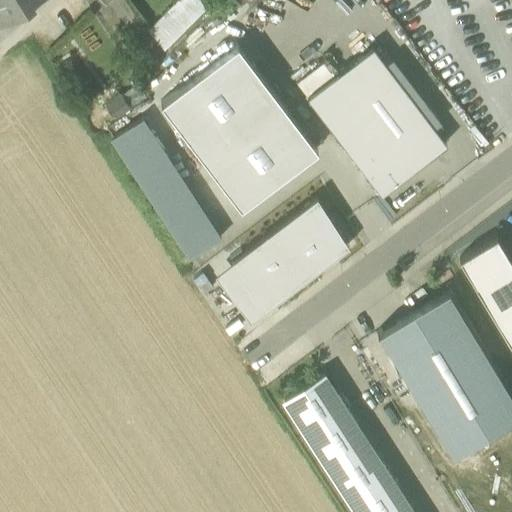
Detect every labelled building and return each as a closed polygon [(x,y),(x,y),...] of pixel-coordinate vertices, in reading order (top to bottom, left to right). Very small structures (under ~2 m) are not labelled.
[(0,0),(0,21),(32,3),(30,0),(0,0)] [(175,0),(147,29),(163,49),(205,7),(200,0),(175,0)] [(440,0),(431,0),(409,17),(441,59),(469,37),(440,0)] [(238,42),(161,100),(241,206),(318,148),(238,42)] [(332,74),(306,94),(381,192),(446,142),(434,126),(385,62),(372,45),(332,74)] [(393,56),(385,62),(434,126),(442,120),(393,56)] [(296,81),(306,94),(332,74),(322,61),(296,81)] [(112,136),(191,257),(221,237),(142,116),(112,136)] [(231,260),(266,307),(349,244),(316,194),(231,260)] [(475,284),(511,261),(511,259),(496,234),(459,257),(475,284)] [(214,273),(250,319),(266,307),(231,260),(214,273)] [(475,284),(511,345),(511,261),(475,284)] [(378,329),(441,433),(510,391),(447,287),(378,329)] [(414,511),(324,373),(284,399),(357,511),(414,511)] [(511,416),(511,394),(510,391),(441,433),(453,452),(511,416)]
